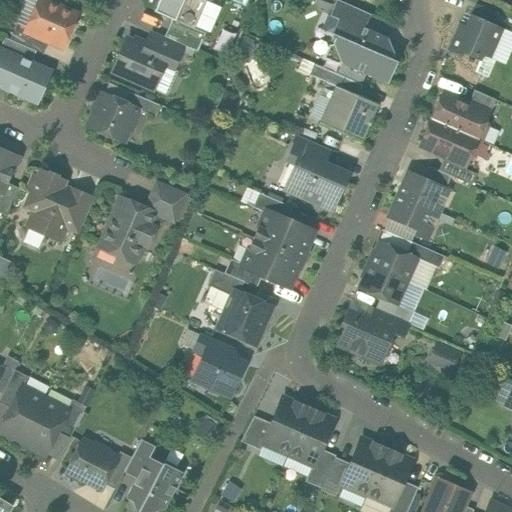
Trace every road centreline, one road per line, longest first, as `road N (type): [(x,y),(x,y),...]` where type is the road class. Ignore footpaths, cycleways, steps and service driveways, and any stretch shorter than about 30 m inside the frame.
road 1 (residential): [(414,0),(422,49),(294,365),(511,490)]
road 2 (residential): [(133,0),(61,143)]
